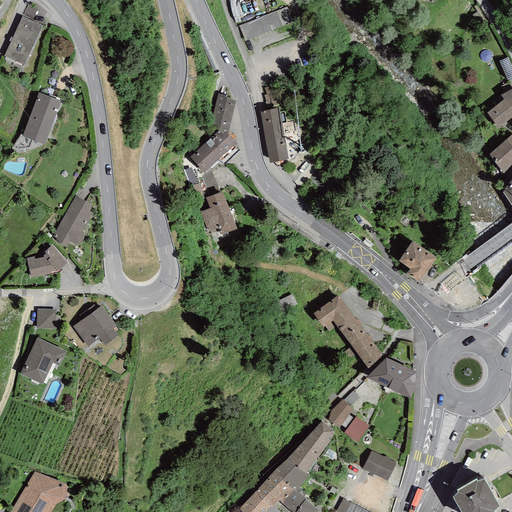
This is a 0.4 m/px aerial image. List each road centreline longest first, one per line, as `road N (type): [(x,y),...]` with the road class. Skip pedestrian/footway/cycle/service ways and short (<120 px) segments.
road 1 (tertiary): [(164,0),(176,80),(146,171),(168,278),(141,298),(116,282)]
road 2 (tertiary): [(116,282),(95,88),(80,39),(54,0)]
road 3 (tertiary): [(297,210),(261,177),(238,89),(196,0)]
road 4 (unclassified): [(297,210),(300,199),(268,166),(223,0)]
road 5 (tertiary): [(411,301),(297,210)]
